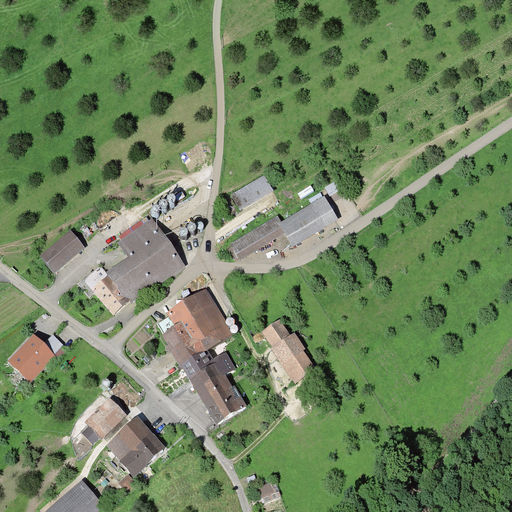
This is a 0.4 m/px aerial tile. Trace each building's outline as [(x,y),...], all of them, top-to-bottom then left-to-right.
[(230,198),(239,212),(271,193),(263,179),(230,198)] [(171,208),(174,207),(175,204),(174,201),(171,199),(167,201),(166,204),(168,207),(171,208)] [(291,244),(332,219),(322,202),(280,227),(283,232),(291,244)] [(163,213),(166,211),(167,208),(166,205),(163,204),(160,205),(159,208),(160,211),(163,213)] [(155,218),(158,217),(159,214),(158,211),(155,210),(152,211),(151,214),(152,217),(155,218)] [(283,232),(280,227),(276,221),(231,248),(238,259),(283,232)] [(199,233),(202,232),(204,229),(202,226),(199,224),(196,226),(195,229),(196,232),(199,233)] [(99,268),(83,282),(112,315),(129,300),(127,297),(177,263),(150,225),(119,246),(130,262),(107,278),(99,268)] [(191,237),(194,235),(195,232),(194,229),(191,228),(188,229),(186,232),(188,235),(191,237)] [(183,241),(186,240),(187,237),(186,234),(183,233),(179,234),(178,237),(179,240),(183,241)] [(40,260),(52,274),(82,249),(70,235),(40,260)] [(202,296),(156,326),(182,368),(205,354),(211,350),(211,351),(220,345),(209,328),(214,325),(213,324),(217,321),(202,296)] [(230,329),(234,327),(235,324),(233,321),(231,320),(228,321),(226,324),(227,327),(230,329)] [(277,325),(263,334),(274,350),(273,350),(296,384),(312,372),(290,338),(288,340),(277,325)] [(234,336),(237,335),(238,332),(237,328),(234,327),(230,329),(229,331),(231,335),(234,336)] [(56,356),(33,334),(8,361),(31,382),(56,356)] [(211,363),(205,354),(182,368),(197,392),(220,378),(221,379),(233,372),(223,356),(211,363)] [(312,385),(319,380),(315,374),(307,379),(312,385)] [(221,379),(220,378),(197,392),(218,426),(244,409),(234,391),(233,391),(232,391),(228,392),(221,379)] [(105,392),(108,391),(110,387),(108,384),(105,382),(101,384),(100,387),(101,391),(105,392)] [(86,427),(99,440),(122,417),(110,404),(86,427)] [(132,478),(162,452),(135,422),(107,447),(122,463),(120,465),(132,478)] [(119,485),(124,491),(133,483),(128,478),(119,485)] [(96,511),(102,507),(81,483),(47,511),(96,511)] [(270,485),(256,491),(259,498),(273,492),(270,485)]
